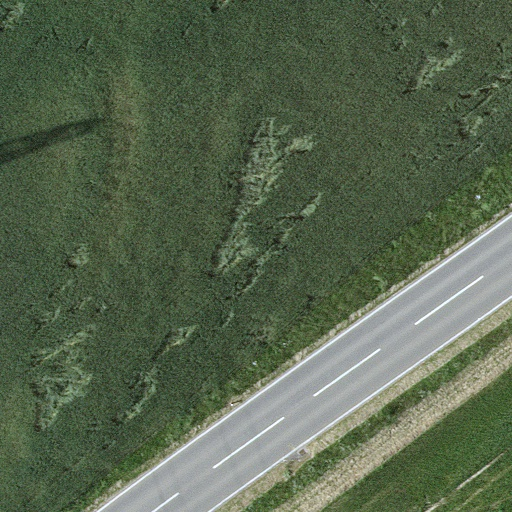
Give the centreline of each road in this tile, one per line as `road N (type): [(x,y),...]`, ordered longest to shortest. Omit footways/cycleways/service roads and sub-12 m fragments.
road 1 (track): [(0,438),(62,299),(108,161),(94,72),(37,0)]
road 2 (secondary): [(154,511),(511,252)]
